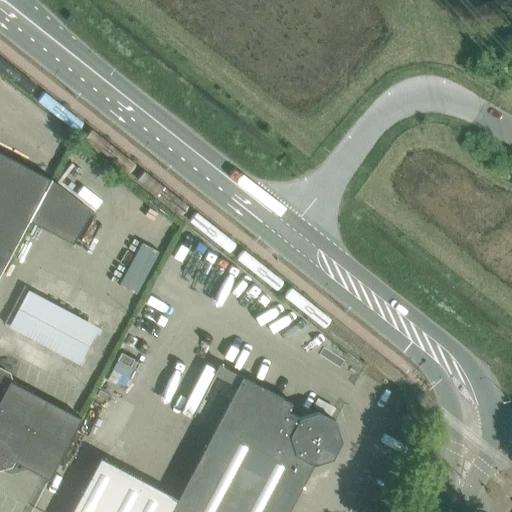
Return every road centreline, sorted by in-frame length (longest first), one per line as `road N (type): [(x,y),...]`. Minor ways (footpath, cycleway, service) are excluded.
road 1 (tertiary): [(446,511),(472,438),(461,391),(448,372),(276,240)]
road 2 (unclassified): [(276,240),(370,123),(408,99),(459,101),(511,132)]
road 3 (tertiary): [(276,240),(91,90)]
road 4 (tertiary): [(91,90),(1,0)]
